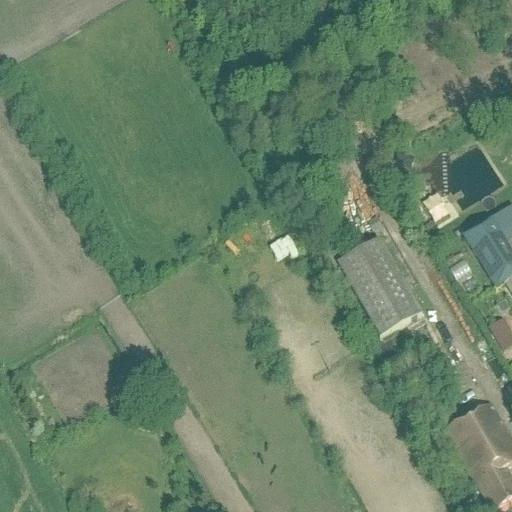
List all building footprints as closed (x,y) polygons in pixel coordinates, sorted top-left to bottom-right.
[(324,114),(337,135),(357,122),(345,102),(334,109),(333,108),(324,114)] [(511,260),(490,225),(462,242),(494,293),(505,287),(511,297),(511,260)] [(379,345),(421,321),(379,248),(337,271),(379,345)] [(511,485),(506,475),(511,471),(511,457),(510,455),(511,453),(511,446),(490,410),(442,438),(474,493),(476,492),(487,511),(501,511),(511,506),(511,485)] [(442,472),(453,490),(464,484),(453,465),(442,472)]
